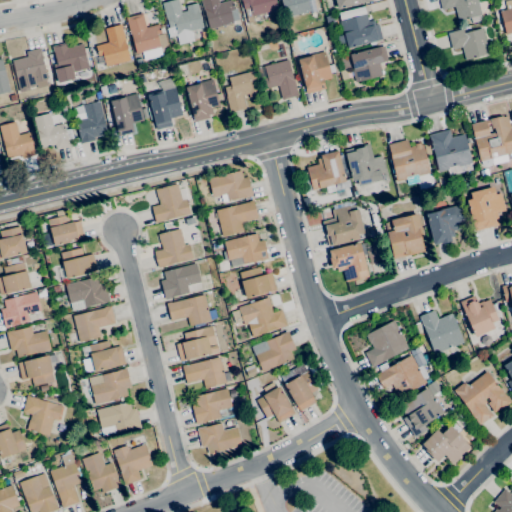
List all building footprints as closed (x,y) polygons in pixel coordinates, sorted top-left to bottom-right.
[(177,35),(175,27),(169,28),(167,20),(166,20),(161,3),(173,0),(177,0),(180,12),(187,10),(185,6),(197,3),(199,11),(198,11),(202,28),(177,35)] [(209,29),(204,10),(203,10),(199,0),(217,0),(218,3),(228,0),(232,0),(238,20),(233,21),(233,22),(209,29)] [(248,24),(244,9),(241,1),(240,1),(239,0),(275,0),(278,9),(264,13),(266,19),(248,24)] [(286,18),(281,0),(306,0),(309,11),(286,18)] [(371,0),(337,9),(334,0),(371,0)] [(458,21),(454,6),(441,10),(438,0),(477,0),(481,15),(458,21)] [(339,48),(336,36),(342,34),(339,21),(340,20),(338,13),(364,6),(368,22),(373,20),(375,25),(378,24),(381,39),(347,48),(346,47),(339,48)] [(511,32),(505,34),(504,31),(499,32),(498,29),(503,27),(499,11),(511,7),(511,32)] [(278,26),(275,12),(280,11),(283,24),(278,26)] [(144,60),(142,52),(136,53),(131,35),(130,35),(125,18),(141,13),(145,28),(158,24),(161,34),(163,33),(167,45),(153,49),(155,57),(144,60)] [(327,24),(325,17),(332,15),(334,23),(327,24)] [(106,67),(105,63),(97,65),(95,57),(98,56),(95,46),(108,42),(104,29),(121,24),(125,41),(124,41),(129,60),(106,67)] [(464,60),(461,47),(452,49),(447,33),(462,29),(464,33),(482,28),(489,54),(464,60)] [(57,83),(53,65),(57,64),(53,52),(51,47),(64,43),(65,48),(82,44),(89,68),(72,72),(74,79),(57,83)] [(214,53),(212,47),(219,45),(221,50),(214,53)] [(355,82),(351,67),(347,68),(344,58),(350,57),(349,54),(384,45),(387,60),(378,62),(382,75),(355,82)] [(20,92),(11,60),(27,56),(26,52),(40,48),(41,53),(41,54),(47,80),(45,80),(47,86),(37,88),(36,85),(29,87),(29,90),(20,92)] [(306,94),(297,59),(324,52),(328,66),(333,64),(329,50),(333,49),(339,72),(335,73),(334,72),(329,73),(331,78),(322,80),(325,89),(306,94)] [(0,58),(1,58),(9,91),(0,93),(0,58)] [(281,100),(278,86),(264,90),(262,79),(260,80),(257,67),(287,60),(292,79),(293,79),(297,96),(281,100)] [(343,80),(340,71),(346,69),(349,78),(343,80)] [(229,112),(225,96),(226,96),(224,87),(230,85),(228,77),(253,70),(260,96),(249,98),(248,93),(241,95),(245,108),(229,112)] [(156,130),(147,95),(161,91),(159,81),(172,78),(182,115),(169,118),(171,126),(156,130)] [(194,122),(184,86),(212,79),(215,94),(221,93),(222,98),(217,99),(219,106),(211,108),(212,114),(208,115),(209,118),(194,122)] [(101,95),(99,87),(105,86),(107,93),(101,95)] [(118,136),(109,101),(135,94),(140,110),(145,108),(147,117),(143,119),(143,120),(131,124),(133,132),(118,136)] [(80,144),(79,139),(80,138),(72,107),(85,104),(83,98),(91,96),(92,103),(98,101),(107,133),(93,137),(94,140),(80,144)] [(43,108),(42,102),(51,100),(52,107),(43,108)] [(56,150),(54,145),(41,149),(33,117),(49,113),(53,126),(54,126),(52,120),(58,119),(59,124),(63,123),(63,122),(68,121),(73,138),(68,140),(69,147),(56,150)] [(493,165),(492,158),(480,161),(470,124),(502,116),(502,117),(507,116),(511,135),(511,151),(511,152),(511,154),(504,156),(504,155),(500,155),(502,162),(493,165)] [(21,159),(20,156),(7,159),(0,133),(0,125),(15,122),(18,135),(29,132),(35,156),(21,159)] [(448,175),(447,170),(438,172),(429,135),(449,130),(450,137),(464,134),(471,163),(470,164),(471,169),(448,175)] [(407,185),(406,179),(396,182),(394,173),(392,173),(388,159),(390,159),(387,145),(406,140),(408,147),(414,146),(414,144),(419,143),(420,145),(422,144),(429,173),(418,176),(419,182),(407,185)] [(358,186),(356,180),(351,181),(343,150),(368,144),(372,158),(381,156),(385,171),(379,172),(381,180),(358,186)] [(327,194),(325,186),(308,191),(302,171),(314,168),(313,165),(318,164),(316,159),(321,158),(320,155),(337,151),(339,159),(343,158),(347,173),(343,174),(345,181),(333,184),(335,191),(327,194)] [(511,203),(510,194),(511,193),(511,180),(505,182),(502,172),(511,169),(511,203)] [(222,202),(221,195),(212,197),(207,178),(240,170),(242,178),(247,176),(252,196),(243,198),(242,198),(222,202)] [(494,187),(492,180),(498,178),(500,185),(494,187)] [(155,223),(151,207),(158,205),(154,189),(177,184),(178,189),(185,188),(188,199),(186,200),(189,214),(155,223)] [(474,232),(466,200),(471,199),(469,193),(493,187),(495,195),(501,193),(505,211),(496,213),(499,225),(474,232)] [(222,237),(215,210),(252,201),(257,218),(240,222),(243,231),(222,237)] [(328,246),(322,221),(334,218),(331,209),(349,205),(349,206),(355,205),(363,237),(328,246)] [(433,245),(425,213),(460,205),(465,228),(453,231),(454,236),(450,238),(451,241),(440,244),(440,243),(433,245)] [(44,247),(41,235),(50,232),(47,220),(48,220),(46,214),(62,210),(64,216),(67,215),(69,223),(73,222),(79,221),(84,238),(54,246),(53,245),(44,247)] [(393,259),(384,223),(390,221),(390,220),(417,213),(422,237),(420,237),(423,251),(393,259)] [(0,258),(0,230),(19,227),(21,234),(22,234),(26,253),(0,258)] [(158,268),(154,252),(162,249),(160,243),(159,243),(157,234),(179,229),(184,245),(188,244),(192,259),(158,268)] [(231,267),(229,260),(224,261),(222,253),(226,252),(223,242),(256,233),(258,241),(262,240),(268,259),(259,261),(258,259),(231,267)] [(355,285),(353,280),(345,282),(342,271),(337,272),(336,268),(331,269),(328,258),(330,258),(328,251),(359,243),(359,245),(364,244),(367,254),(362,255),(368,276),(361,278),(363,283),(355,285)] [(66,279),(60,253),(80,248),(82,256),(92,254),(96,271),(66,279)] [(0,295),(0,276),(4,276),(2,267),(6,266),(4,261),(21,256),(25,271),(26,271),(26,274),(31,273),(34,283),(29,284),(30,288),(0,295)] [(164,300),(159,281),(164,279),(162,272),(195,263),(202,289),(172,296),(173,298),(164,300)] [(246,298),(238,273),(259,267),(261,275),(271,273),(275,289),(246,298)] [(71,311),(64,285),(97,276),(99,284),(104,283),(109,302),(100,305),(100,304),(71,311)] [(511,306),(511,301),(505,302),(501,286),(511,283),(511,306)] [(4,328),(0,309),(4,308),(2,300),(35,292),(40,311),(27,314),(28,321),(13,325),(13,326),(4,328)] [(188,326),(186,317),(169,321),(165,303),(170,302),(170,303),(203,295),(210,321),(188,326)] [(475,337),(459,302),(473,296),(477,304),(482,301),(482,302),(488,299),(497,320),(491,323),(494,329),(475,337)] [(252,338),(242,312),(248,310),(246,305),(268,297),(271,307),(270,307),(272,313),(280,310),(286,326),(275,330),(274,328),(259,334),(260,335),(252,338)] [(79,342),(72,316),(110,306),(114,323),(97,327),(99,336),(79,342)] [(434,354),(419,316),(434,310),(437,320),(442,317),(451,313),(463,343),(434,354)] [(372,368),(364,352),(373,348),(370,343),(369,344),(365,335),(393,320),(407,348),(385,360),(385,361),(372,368)] [(16,358),(15,350),(10,351),(5,332),(13,330),(30,326),(32,334),(45,331),(50,350),(16,358)] [(179,361),(175,344),(184,342),(182,333),(203,328),(206,337),(209,337),(212,350),(210,351),(210,353),(179,361)] [(262,372),(254,354),(267,349),(264,341),(287,331),(295,349),(290,352),(293,358),(262,372)] [(85,373),(81,360),(90,358),(89,354),(82,356),(80,347),(108,340),(110,348),(120,346),(124,364),(94,372),(94,370),(85,373)] [(33,386),(31,377),(21,380),(17,363),(48,355),(52,372),(51,372),(53,381),(33,386)] [(399,397),(391,384),(383,389),(375,374),(410,355),(425,382),(399,397)] [(307,367),(303,359),(308,356),(312,364),(307,367)] [(204,389),(202,380),(186,384),(181,367),(219,357),(225,383),(204,389)] [(511,392),(506,383),(511,380),(502,366),(511,359),(511,392)] [(299,411),(280,376),(301,363),(306,371),(317,389),(309,394),(314,402),(299,411)] [(247,377),(245,371),(256,367),(258,373),(247,377)] [(94,404),(87,378),(125,368),(130,387),(125,388),(127,396),(124,397),(125,400),(120,401),(119,398),(118,398),(118,401),(114,402),(114,399),(94,404)] [(479,425),(452,390),(463,382),(466,386),(486,371),(500,389),(510,402),(499,410),(498,409),(493,413),(491,411),(492,410),(486,403),(489,401),(487,397),(483,400),(486,403),(483,405),(489,413),(490,412),(493,416),(488,419),(479,425)] [(319,385),(313,375),(316,373),(322,383),(319,385)] [(414,438),(402,419),(406,416),(405,413),(403,414),(399,407),(400,406),(399,405),(427,387),(426,386),(434,381),(440,391),(432,396),(443,412),(426,423),(429,428),(414,438)] [(278,423),(272,414),(266,418),(255,400),(266,394),(262,388),(272,382),(275,388),(278,386),(294,413),(278,423)] [(41,393),(39,387),(47,385),(48,391),(41,393)] [(196,425),(191,405),(195,404),(193,397),(227,388),(234,417),(220,420),(219,417),(205,421),(205,423),(196,425)] [(48,435),(25,429),(28,420),(29,421),(30,414),(22,412),(26,395),(38,398),(38,400),(61,406),(57,420),(52,419),(48,435)] [(102,436),(95,410),(129,402),(130,409),(135,408),(140,427),(102,436)] [(0,458),(0,425),(6,423),(9,433),(18,430),(25,450),(16,453),(0,458)] [(208,454),(206,446),(201,448),(196,428),(205,426),(205,427),(220,423),(222,430),(236,427),(241,446),(208,454)] [(453,464),(443,455),(436,462),(424,451),(426,449),(421,444),(436,429),(441,434),(449,425),(465,441),(464,442),(470,447),(453,464)] [(124,486),(111,451),(127,445),(128,450),(144,444),(145,447),(147,446),(149,450),(146,451),(152,466),(143,470),(142,469),(137,471),(140,480),(124,486)] [(61,508),(48,471),(63,465),(60,457),(64,456),(63,454),(68,452),(69,454),(70,453),(81,482),(72,486),(78,502),(61,508)] [(102,493),(100,488),(93,491),(80,459),(98,452),(103,465),(110,463),(116,478),(117,478),(120,486),(102,493)] [(49,511),(28,511),(18,483),(44,473),(49,487),(48,487),(53,502),(54,502),(57,509),(49,511)] [(0,511),(0,489),(10,485),(15,498),(19,497),(20,500),(16,501),(18,506),(9,509),(10,511),(0,511)] [(493,511),(496,509),(497,510),(499,508),(493,502),(504,489),(511,495),(511,511),(493,511)]
